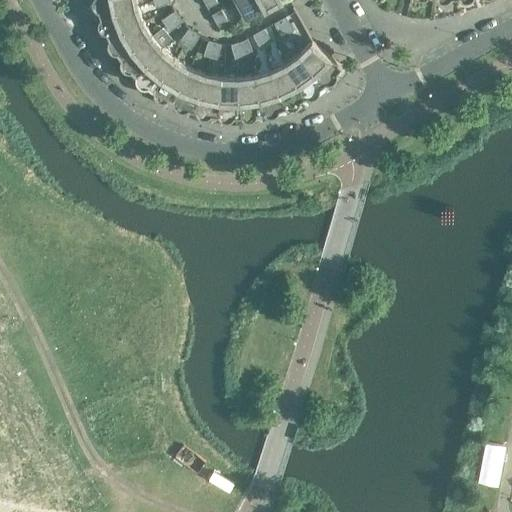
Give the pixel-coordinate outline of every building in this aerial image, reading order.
[(138,5),(136,0),(92,0),(92,1),(92,3),(93,5),(93,6),(94,7),(95,8),(97,9),(99,10),(100,16),(138,5)] [(244,20),(279,0),(238,0),(234,2),(244,20)] [(109,38),(144,20),(138,5),(100,16),(101,17),(99,19),(99,20),(98,21),(98,23),(98,24),(99,26),(99,27),(100,28),(101,29),(103,31),(105,32),(106,32),(109,38)] [(227,19),(222,9),(212,15),(217,24),(227,19)] [(166,25),(179,15),(175,10),(171,12),(162,19),(166,25)] [(180,24),(183,20),(179,15),(166,25),(170,31),(180,24)] [(294,30),(288,19),(285,16),(280,19),(288,33),(294,30)] [(288,33),(280,19),(275,22),(276,26),(282,37),(288,33)] [(121,58),(153,34),(144,20),(109,38),(108,40),(108,41),(108,43),(108,44),(108,45),(109,47),(109,48),(110,49),(111,50),(113,51),(116,52),(117,52),(121,58)] [(185,44),(195,31),(190,28),(186,31),(180,40),(185,44)] [(273,41),(267,31),(264,28),(259,31),(266,45),(273,41)] [(191,49),(198,39),(200,35),(195,31),(185,44),(191,49)] [(266,45),(259,31),(253,34),(255,38),(260,48),(266,45)] [(136,75),(163,47),(153,34),(121,58),(121,59),(121,60),(120,61),(121,62),(121,63),(121,64),(122,66),(123,68),(124,69),(125,69),(127,70),(130,70),(131,70),(136,75)] [(211,57),(215,41),(209,40),(207,44),(204,55),(211,57)] [(249,55),(246,44),(243,40),(237,42),(242,57),(249,55)] [(342,65),(312,40),(300,53),(325,82),(326,82),(327,82),(329,83),(331,82),(333,81),(335,80),(336,79),(336,78),(337,76),(337,75),(338,73),(337,73),(337,71),(342,65)] [(217,59),(221,48),(221,43),(215,41),(211,57),(217,59)] [(242,57),(237,42),(231,43),(232,48),(235,59),(242,57)] [(154,90),(176,58),(170,53),(167,50),(163,47),(136,75),(136,76),(136,78),(136,79),(137,80),(137,81),(138,82),(139,84),(140,85),(142,86),(144,86),(146,86),(148,86),(154,90)] [(325,82),(300,53),(286,62),(306,96),(307,96),(308,96),(310,96),(312,97),(313,96),(315,96),(316,95),(318,94),(318,93),(319,92),(320,90),(320,88),(320,87),(325,82)] [(173,101),(190,66),(184,63),(180,60),(176,58),(154,90),(154,92),(154,93),(155,94),(155,95),(156,96),(158,98),(160,99),(162,100),(164,100),(166,99),(167,98),(173,101)] [(306,96),(286,62),(271,70),(286,106),(288,107),(289,107),(291,108),(293,107),(295,107),(296,106),(297,106),(298,105),(299,103),(300,101),(301,100),(301,99),(306,96)] [(195,110),(206,72),(199,70),(195,68),(190,66),(173,101),(174,102),(174,103),(174,104),(175,105),(175,106),(177,108),(178,108),(179,109),(182,110),(183,110),(185,110),(187,109),(189,108),(195,110)] [(286,106),(271,70),(256,74),(264,113),(264,112),(266,114),(267,115),(270,115),(272,115),(273,115),(275,114),(277,113),(278,112),(279,111),(279,110),(280,108),(286,106)] [(218,115),(223,76),(215,74),(211,73),(206,72),(195,110),(196,110),(196,111),(197,113),(198,114),(199,114),(200,116),(202,116),(203,117),(206,117),(208,116),(210,115),(211,114),(218,115)] [(264,113),(256,74),(239,76),(241,115),(243,117),(244,118),(245,119),(248,119),(249,119),(251,119),(253,118),(255,117),(256,116),(257,114),(264,113)] [(241,115),(239,76),(223,76),(218,115),(219,116),(220,117),(222,118),(224,119),(226,120),(228,120),(231,119),(232,118),(233,117),(234,116),(241,115)] [(0,415),(0,511),(16,511),(45,497),(0,415)]
